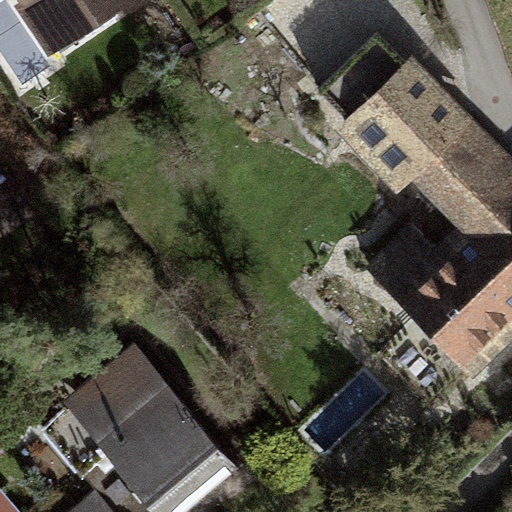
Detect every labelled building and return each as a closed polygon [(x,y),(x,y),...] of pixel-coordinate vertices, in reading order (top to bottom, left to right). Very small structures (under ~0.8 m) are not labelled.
[(8,0),(47,56),(128,0),(8,0)] [(392,183),(413,167),(473,114),(408,54),(336,119),(392,183)] [(413,222),(369,264),(472,367),(511,332),(511,157),(473,114),(413,167),(457,213),(432,239),(413,222)] [(137,340),(64,400),(155,511),(183,511),(240,467),(137,340)] [(114,511),(98,493),(74,511),(114,511)]
